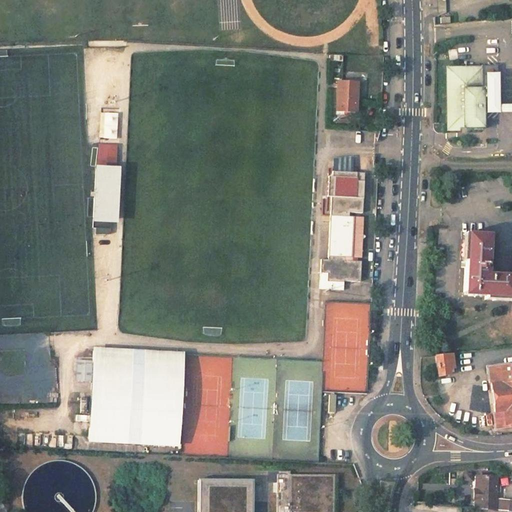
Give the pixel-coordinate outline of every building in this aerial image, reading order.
[(481,68),(446,69),(447,130),(482,129),(481,68)] [(352,82),(332,81),(330,113),(350,114),(352,82)] [(102,138),(116,138),(116,112),(102,112),(102,138)] [(109,146),(102,145),(101,162),(91,162),(89,229),(106,230),(107,221),(109,221),(110,201),(112,201),(113,191),(110,191),(111,172),(109,171),(109,146)] [(359,187),(360,147),(324,146),(323,171),(327,171),(325,234),(318,234),(318,247),(319,247),(325,247),(325,254),(339,255),(357,256),(358,235),(349,235),(350,191),(345,191),(345,186),(359,187)] [(360,191),(350,191),(349,235),(358,235),(360,191)] [(489,233),(466,231),(463,289),(485,291),(485,298),(511,299),(511,270),(488,269),(489,233)] [(359,261),(320,259),(318,289),(342,290),(341,280),(358,282),(359,261)] [(181,354),(91,351),(88,440),(178,443),(181,354)] [(451,351),(434,354),(437,376),(449,375),(448,367),(453,366),(451,351)] [(511,362),(488,365),(495,426),(511,423),(511,362)] [(473,507),(472,508),(482,509),(494,511),(495,492),(496,485),(496,477),(478,476),(477,490),(474,490),(473,507)] [(252,511),(253,483),(199,482),(198,511),(252,511)]
